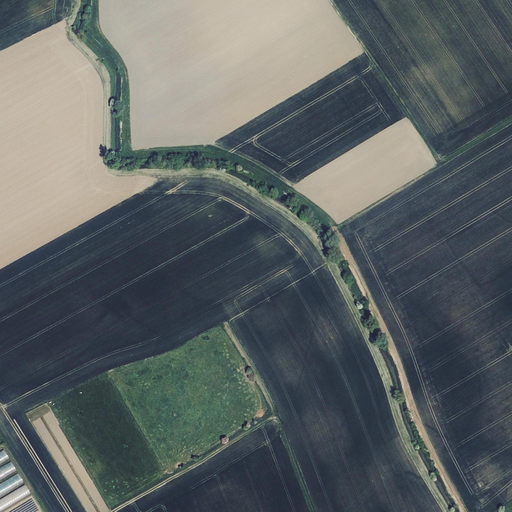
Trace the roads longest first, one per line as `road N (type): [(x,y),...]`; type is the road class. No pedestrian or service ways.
road 1 (track): [(330,0),(434,156),(444,159),(511,119)]
road 2 (track): [(226,326),(275,416),(312,511)]
road 3 (track): [(113,511),(275,416)]
